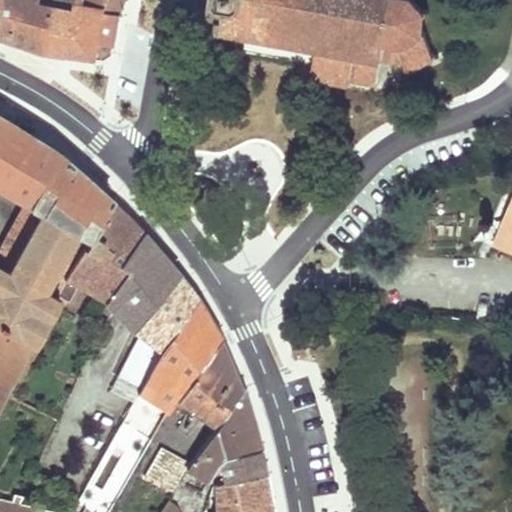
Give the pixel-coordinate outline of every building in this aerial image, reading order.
[(43,52),(66,55),(74,0),(6,0),(1,36),(8,39),(10,32),(33,37),(36,49),(39,50),(43,52)] [(74,0),(66,55),(95,59),(102,12),(87,10),(81,8),(81,1),(81,0),(74,0)] [(87,0),(88,2),(87,10),(102,12),(117,15),(123,0),(87,0)] [(431,56),(433,56),(436,53),(434,49),(432,50),(423,33),(424,29),(419,27),(421,12),(427,12),(427,6),(420,6),(414,0),(209,0),(207,12),(218,14),(215,28),(220,29),(221,25),(244,29),(242,36),(248,38),(249,32),(280,38),(279,44),(285,45),(286,39),(311,44),(310,49),(315,51),(310,74),(347,81),(349,74),(373,79),(378,60),(380,60),(381,56),(388,57),(388,55),(399,56),(404,62),(400,65),(402,68),(401,69),(404,73),(408,71),(407,69),(411,67),(409,65),(430,54),(431,56)] [(102,12),(95,59),(104,61),(114,53),(120,15),(117,15),(102,12)] [(10,32),(8,39),(36,49),(33,37),(10,32)] [(236,109),(233,149),(307,154),(310,114),(236,109)] [(123,268),(117,266),(141,234),(142,233),(113,204),(72,167),(62,159),(51,151),(41,143),(29,136),(18,128),(7,121),(0,117),(0,192),(22,205),(0,245),(0,400),(5,391),(11,395),(67,296),(66,296),(71,285),(95,297),(104,304),(123,268)] [(511,197),(498,227),(511,233),(511,197)] [(511,233),(498,227),(491,243),(511,251),(511,233)] [(141,234),(117,266),(123,268),(135,275),(153,247),(147,241),(141,234)] [(135,275),(123,268),(104,304),(111,309),(121,317),(131,330),(175,275),(177,273),(162,257),(153,247),(135,275)] [(184,286),(175,275),(131,330),(139,336),(118,375),(140,387),(158,351),(195,299),(184,286)] [(207,321),(195,299),(158,351),(140,387),(132,403),(125,416),(135,423),(149,405),(165,416),(176,400),(216,342),(218,341),(207,321)] [(108,315),(111,309),(104,304),(100,311),(108,315)] [(226,364),(216,342),(176,400),(215,426),(238,391),(226,364)] [(140,387),(118,375),(109,391),(132,403),(140,387)] [(240,390),(238,391),(215,426),(188,463),(184,468),(206,480),(212,484),(214,484),(222,482),(218,461),(223,456),(258,448),(252,429),(240,390)] [(182,470),(184,468),(188,463),(161,448),(144,476),(172,491),(182,470)] [(218,461),(222,482),(262,473),(264,473),(260,458),(258,448),(223,456),(218,461)] [(269,511),(262,473),(222,482),(214,484),(215,509),(213,511),(269,511)] [(0,497),(0,511),(53,511),(19,503),(21,496),(11,494),(10,501),(0,497)] [(176,511),(172,504),(166,500),(157,511),(176,511)]
